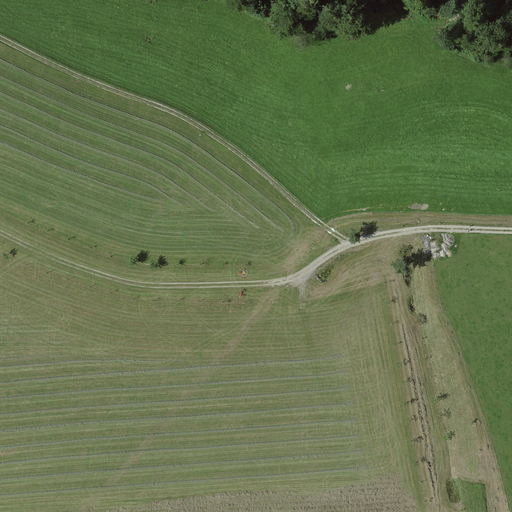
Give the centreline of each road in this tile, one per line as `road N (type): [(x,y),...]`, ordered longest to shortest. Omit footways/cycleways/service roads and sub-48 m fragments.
road 1 (track): [(0,43),(214,135),(346,243),(299,285),(147,286),(0,240)]
road 2 (unclassified): [(511,233),(440,230),(346,243)]
